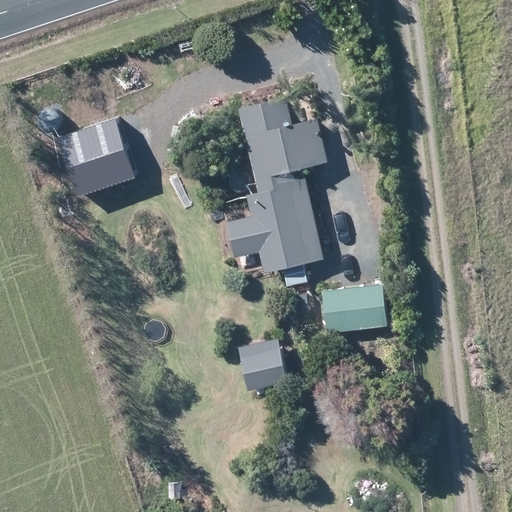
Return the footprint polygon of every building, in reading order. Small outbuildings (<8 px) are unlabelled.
[(243,108),(263,189),(306,178),(304,168),(332,161),(321,118),(296,124),(289,97),(243,108)] [(327,257),(312,193),(279,200),(277,189),(264,192),(252,195),(253,200),(257,214),(233,221),(241,256),(265,250),(269,266),(270,271),(307,262),(317,260),(327,257)] [(331,331),(391,324),(386,283),(341,289),(326,290),(329,319),(331,331)] [(278,323),(241,334),(251,368),(288,358),(278,323)] [(360,380),(359,377),(358,366),(339,367),(340,381),(360,380)]
